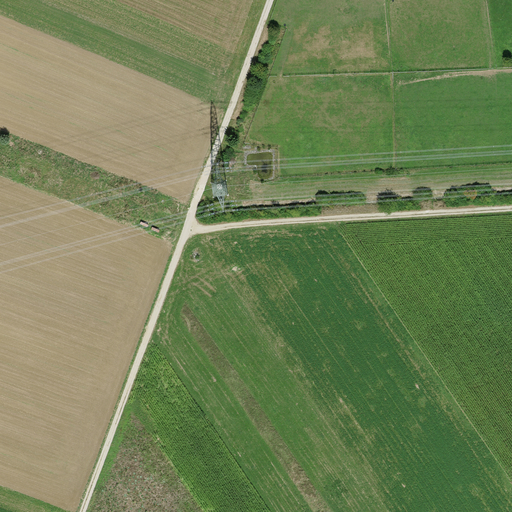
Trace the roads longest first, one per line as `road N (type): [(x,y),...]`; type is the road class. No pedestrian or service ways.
road 1 (track): [(82,511),(267,0)]
road 2 (track): [(511,206),(184,225)]
